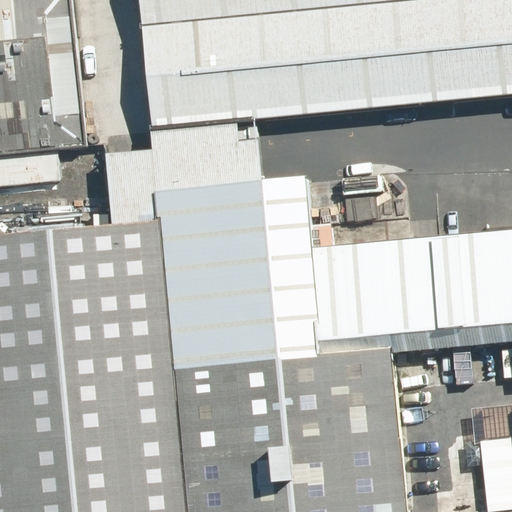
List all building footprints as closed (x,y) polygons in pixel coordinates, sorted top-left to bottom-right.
[(0,0),(0,153),(80,146),(66,0),(0,0)] [(511,0),(139,0),(155,129),(511,94),(511,0)] [(160,190),(189,511),(411,511),(396,336),(315,344),(300,177),(160,190)] [(189,511),(163,224),(0,238),(0,511),(189,511)] [(511,224),(309,243),(318,342),(511,324),(511,224)] [(419,496),(420,511),(511,511),(511,402),(425,411),(433,495),(419,496)]
